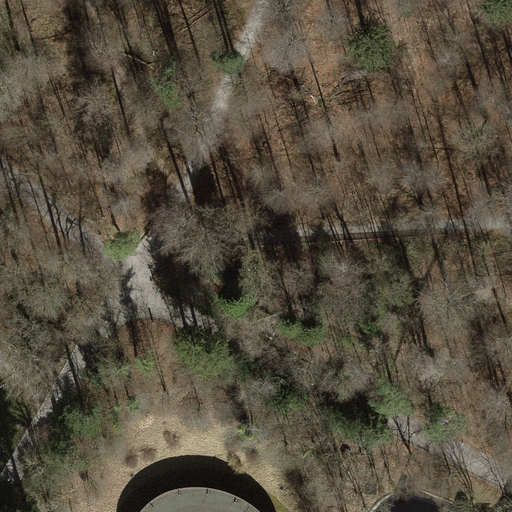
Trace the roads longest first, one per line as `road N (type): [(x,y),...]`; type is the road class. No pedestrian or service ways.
road 1 (unclassified): [(511,480),(126,281)]
road 2 (track): [(149,248),(511,223)]
road 3 (track): [(149,248),(184,194),(268,0)]
road 4 (unclassified): [(0,495),(126,281)]
road 5 (unclassified): [(126,281),(0,174)]
